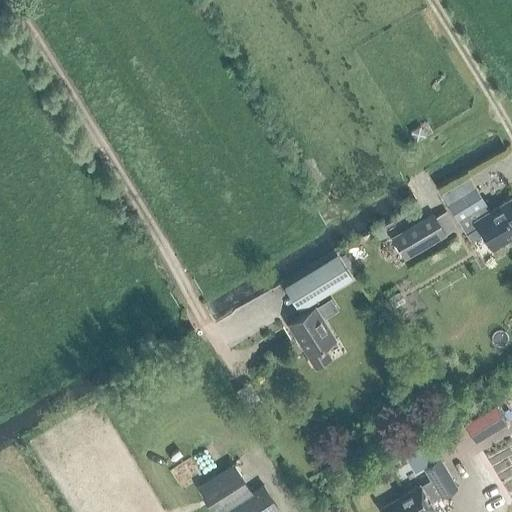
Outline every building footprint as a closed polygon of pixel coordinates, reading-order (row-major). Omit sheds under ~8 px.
[(448,205),(466,234),(478,227),(491,250),(511,237),(511,227),(511,226),(511,198),(490,211),(476,188),(448,205)] [(391,237),(404,259),(446,235),(433,213),(391,237)] [(299,310),(350,279),(335,255),(284,286),(299,310)] [(314,368),(330,358),(323,347),(335,340),(322,319),(337,310),(330,298),(287,324),(314,368)] [(495,407),(464,426),(471,438),(482,432),(485,437),(505,424),(495,407)] [(440,495),(455,486),(438,457),(423,466),(430,478),(419,485),(418,484),(380,506),(383,511),(431,511),(434,510),(428,501),(439,494),(440,495)] [(272,511),(278,509),(262,483),(250,491),(232,462),(197,484),(214,511),(272,511)]
